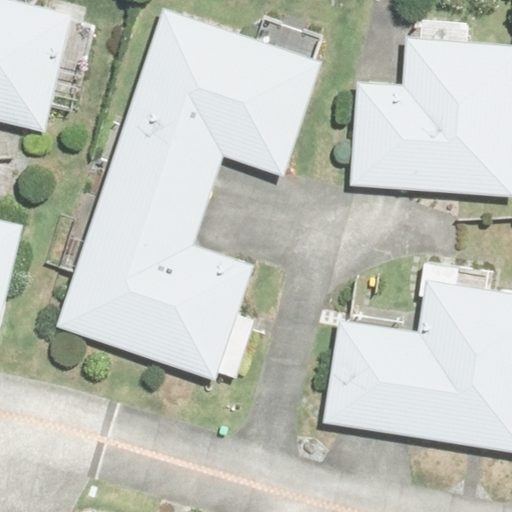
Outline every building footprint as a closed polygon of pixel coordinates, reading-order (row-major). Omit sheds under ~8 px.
[(138,289),(173,196),(222,215),(265,106),(214,86),(215,83),(111,45),(0,342),(0,366),(96,402),(97,397),(171,420),(205,310),(138,289)] [(0,147),(20,54),(0,51),(0,147)] [(469,80),(346,74),(344,128),(299,124),(291,233),(451,244),(455,191),(463,191),(469,80)] [(511,97),(497,98),(497,256),(511,255),(511,97)] [(359,296),(355,367),(286,360),(275,467),(350,475),(349,486),(488,493),(497,303),(359,296)]
